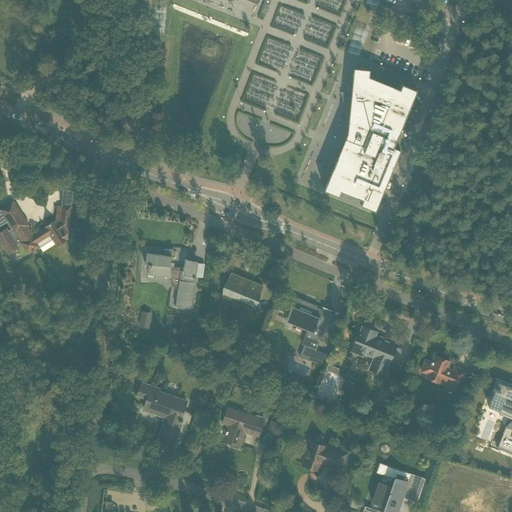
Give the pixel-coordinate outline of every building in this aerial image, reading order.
[(340,10),(341,3),(330,1),(329,7),(340,10)] [(393,147),(417,91),(402,85),(400,90),(394,88),(395,87),(369,77),(369,70),(354,68),(347,133),(346,136),(336,161),(324,190),(338,196),(341,191),(357,198),(363,200),(361,205),(375,211),(400,150),(393,147)] [(0,226),(6,222),(11,229),(8,231),(7,228),(0,232),(0,242),(8,255),(19,247),(18,245),(20,243),(27,254),(39,247),(37,243),(49,235),(57,247),(66,241),(66,240),(75,234),(69,224),(71,207),(62,205),(62,206),(61,206),(57,206),(56,219),(53,221),(34,234),(33,235),(28,226),(29,226),(13,200),(12,201),(11,200),(0,207),(0,226)] [(194,283),(195,278),(197,262),(185,259),(184,265),(183,268),(171,267),(171,266),(170,266),(173,250),(164,249),(163,255),(147,253),(145,264),(148,265),(148,268),(148,277),(153,278),(153,276),(171,277),(179,278),(176,307),(191,309),(195,283),(194,283)] [(249,321),(259,295),(263,286),(252,282),(251,284),(243,281),(244,279),(231,273),(219,303),(227,306),(231,298),(245,303),(239,317),(249,321)] [(316,351),(327,323),(331,314),(317,308),(317,307),(294,298),(285,321),(314,333),(308,348),(304,346),(299,357),(311,362),(322,366),(326,355),(316,351)] [(152,314),(142,312),(138,327),(149,329),(152,314)] [(390,344),(373,337),(376,332),(363,327),(360,332),(359,332),(351,352),(362,357),(364,353),(374,357),(370,369),(380,374),(379,377),(386,380),(391,368),(386,366),(387,363),(389,363),(394,350),(397,351),(400,345),(391,341),(390,344)] [(425,360),(424,363),(423,365),(424,365),(421,372),(427,374),(426,378),(440,384),(442,379),(460,387),(466,372),(455,367),(453,372),(446,369),(449,362),(435,356),(433,362),(431,361),(430,363),(429,362),(430,361),(425,360)] [(328,364),(326,370),(332,373),(334,367),(328,364)] [(491,399),(488,407),(490,408),(491,406),(500,410),(501,407),(511,411),(511,420),(510,423),(509,422),(508,424),(507,424),(506,427),(505,427),(497,448),(511,454),(511,388),(509,387),(510,384),(496,378),(488,397),(491,399)] [(180,420),(183,411),(186,401),(159,392),(159,389),(142,383),(138,395),(138,396),(139,394),(147,396),(144,405),(145,405),(143,410),(144,410),(145,408),(162,413),(161,416),(167,418),(158,445),(172,449),(180,422),(182,423),(183,421),(180,420)] [(258,436),(261,427),(264,420),(228,408),(222,424),(228,426),(223,441),(239,447),(245,430),(248,431),(248,433),(258,436)] [(272,421),(268,432),(275,434),(279,423),(272,421)] [(307,450),(305,455),(302,465),(318,470),(322,458),(340,465),(338,469),(340,470),(345,452),(326,446),(325,447),(308,441),(305,450),(307,450)] [(467,476),(470,459),(453,456),(452,463),(455,463),(453,473),(467,476)] [(424,479),(410,474),(407,482),(394,477),(391,487),(379,483),(372,502),(384,506),(382,511),(365,506),(363,511),(397,511),(402,497),(417,502),(424,479)] [(498,511),(501,502),(478,496),(482,480),(468,477),(458,511),(498,511)]
